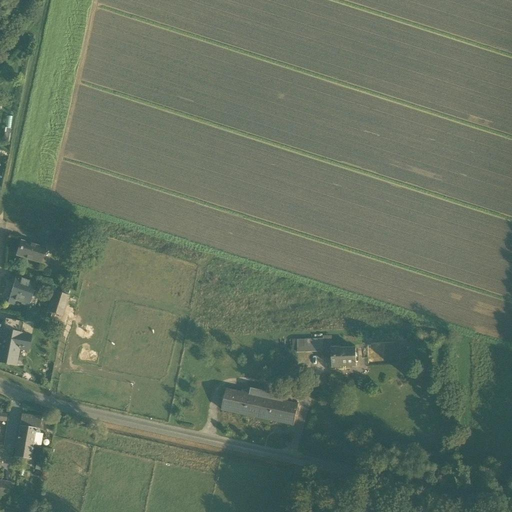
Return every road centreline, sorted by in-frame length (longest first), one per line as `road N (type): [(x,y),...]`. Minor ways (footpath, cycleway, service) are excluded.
road 1 (unclassified): [(511,511),(39,399),(0,382)]
road 2 (track): [(0,219),(47,0)]
